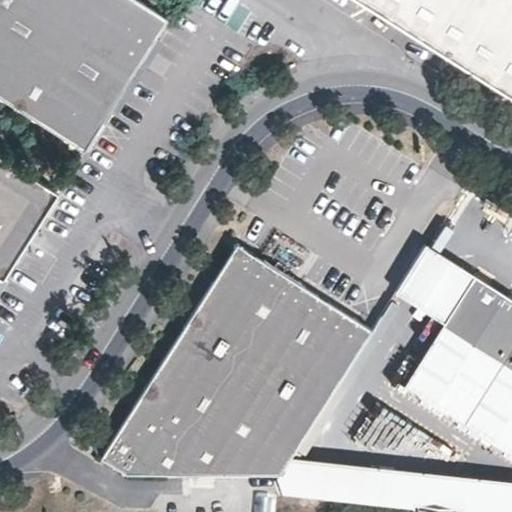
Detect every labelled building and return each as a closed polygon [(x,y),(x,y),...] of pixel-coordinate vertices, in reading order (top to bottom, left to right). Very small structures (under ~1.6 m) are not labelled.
[(135,68),(166,19),(136,0),(0,0),(0,98),(8,103),(83,150),(110,106),(135,68)] [(511,0),(361,0),(406,28),(511,94),(511,0)] [(0,277),(1,279),(56,193),(0,157),(0,277)] [(509,224),(511,212),(511,204),(494,200),(489,219),(509,224)] [(256,253),(237,241),(152,375),(101,454),(127,471),(236,471),(280,472),(291,455),(372,326),(331,300),(256,253)] [(491,282),(477,274),(468,287),(482,296),(491,282)] [(468,287),(446,321),(511,362),(511,295),(491,282),(482,296),(468,287)] [(511,362),(446,321),(406,383),(426,396),(511,450),(511,362)] [(511,506),(511,472),(291,455),(280,472),(279,488),(511,506)]
